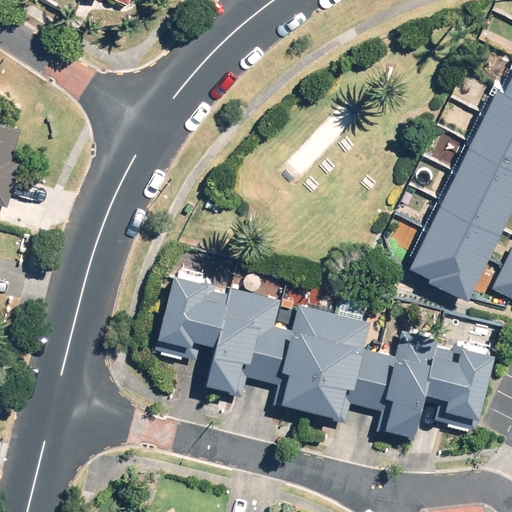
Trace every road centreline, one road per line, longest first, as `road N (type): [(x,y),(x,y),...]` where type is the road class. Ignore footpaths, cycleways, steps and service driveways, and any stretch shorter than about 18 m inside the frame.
road 1 (residential): [(50,403),(371,493)]
road 2 (residential): [(149,125),(103,212),(50,403)]
road 3 (residential): [(275,0),(214,51),(149,125)]
road 4 (residential): [(149,125),(0,31)]
road 5 (residential): [(371,493),(490,486),(511,501)]
